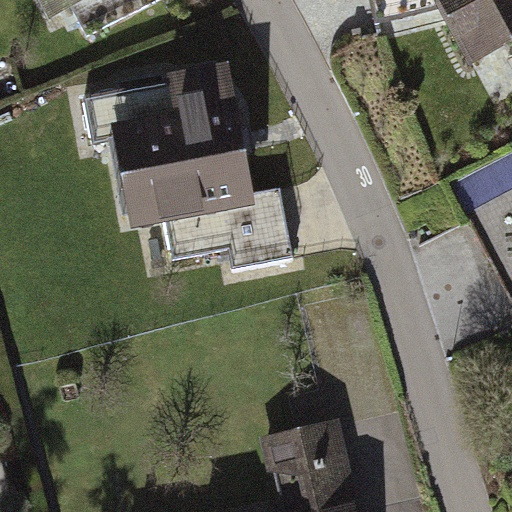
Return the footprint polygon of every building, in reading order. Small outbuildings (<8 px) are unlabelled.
[(30,0),(51,43),(140,0),(30,0)] [(511,0),(358,0),(368,35),(434,13),(474,83),(511,66),(511,0)] [(231,114),(105,136),(123,237),(168,229),(176,272),(226,263),(230,284),(300,272),(288,199),(247,206),(231,114)] [(511,205),(474,227),(511,294),(511,205)] [(346,511),(329,436),(259,451),(272,511),(346,511)]
